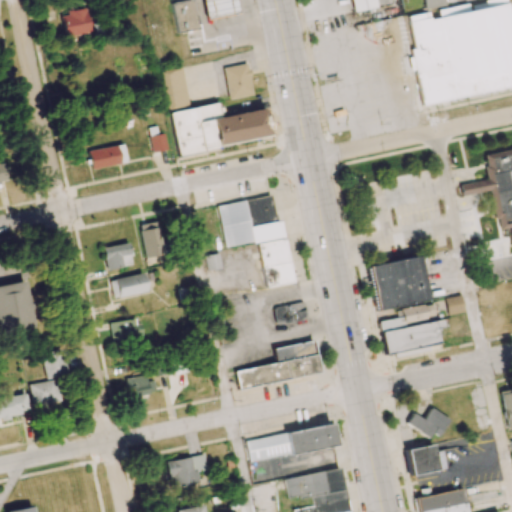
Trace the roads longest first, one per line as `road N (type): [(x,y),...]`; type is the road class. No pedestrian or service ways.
road 1 (primary): [(383,511),(275,0)]
road 2 (residential): [(122,511),(14,0)]
road 3 (residential): [(358,390),(0,465)]
road 4 (residential): [(309,159),(0,224)]
road 5 (residential): [(511,115),(309,159)]
road 6 (residential): [(511,358),(358,390)]
